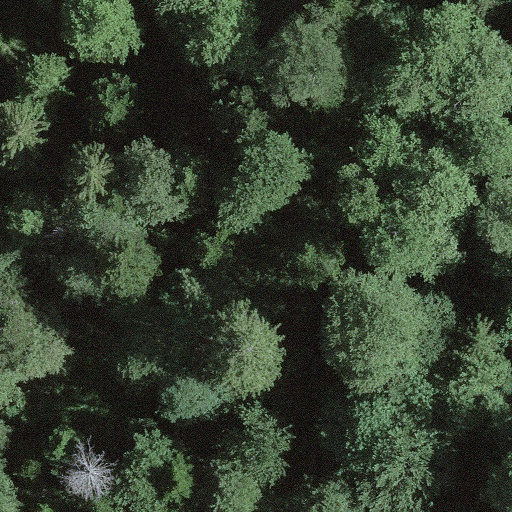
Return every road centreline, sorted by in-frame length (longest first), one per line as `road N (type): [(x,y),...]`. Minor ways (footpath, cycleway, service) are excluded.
road 1 (track): [(298,511),(302,392),(342,211),(434,0)]
road 2 (track): [(0,22),(81,59),(179,31),(222,0)]
